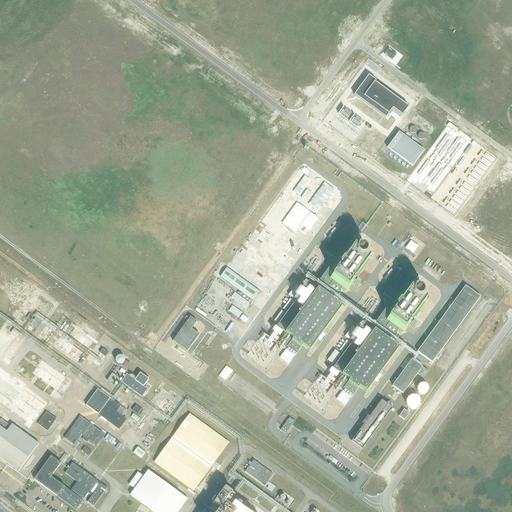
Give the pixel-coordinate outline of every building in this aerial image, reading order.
[(208,0),(252,32),(254,32),(256,30),(259,31),(259,28),(257,25),(260,25),(260,28),(263,24),(265,24),(266,6),(265,6),(265,2),(264,0),(261,4),(257,1),(250,10),(253,12),(253,14),(234,0),(208,0)] [(431,18),(441,2),(437,0),(430,0),(422,12),(431,18)] [(476,17),(480,0),(465,0),(464,0),(460,0),(457,11),(476,17)] [(297,1),(292,2),(289,6),(290,11),(295,15),(299,14),(301,12),(303,11),(304,13),(302,16),(303,21),(307,24),(309,24),(310,22),(310,19),(305,16),(305,15),(309,14),(303,9),(302,4),(297,1)] [(444,8),(447,14),(453,11),(449,5),(444,8)] [(508,19),(505,16),(506,14),(502,10),(499,14),(511,24),(511,22),(511,18),(510,17),(508,19)] [(392,25),(387,31),(400,41),(407,32),(402,28),(398,33),(394,31),(400,24),(403,27),(408,21),(400,15),(392,25)] [(481,26),(488,16),(485,15),(478,24),(481,26)] [(284,56),(292,43),(284,38),(277,51),(284,56)] [(300,47),(303,50),(309,43),(306,40),(300,47)] [(431,44),(422,42),(420,52),(429,54),(431,44)] [(389,48),(384,54),(392,60),(397,53),(389,48)] [(444,70),(454,58),(446,51),(436,63),(444,70)] [(354,94),(372,108),(385,117),(392,108),(402,115),(408,107),(374,82),(375,80),(368,75),(354,94)] [(443,81),(436,89),(442,95),(449,87),(443,81)] [(498,92),(502,85),(495,82),(492,89),(498,92)] [(292,100),(299,90),(296,89),(290,98),(292,100)] [(456,132),(458,129),(449,123),(447,125),(456,132)] [(399,132),(387,147),(390,149),(394,153),(411,165),(412,166),(424,150),(417,145),(402,134),(399,132)] [(449,137),(447,135),(436,149),(439,151),(449,137)] [(461,140),(458,138),(448,153),(450,154),(461,140)] [(452,143),(449,141),(439,155),(441,157),(452,143)] [(463,146),(461,144),(450,158),(453,160),(463,146)] [(466,155),(472,147),(470,145),(464,153),(466,155)] [(494,159),(486,153),(484,155),(493,162),(494,159)] [(491,164),(482,157),(480,160),(489,166),(491,164)] [(460,168),(466,159),(464,158),(457,166),(460,168)] [(431,162),(428,160),(418,175),(420,176),(431,162)] [(488,168),(479,162),(477,164),(486,171),(488,168)] [(442,166),(439,164),(429,178),(432,180),(442,166)] [(484,173),(476,166),(474,169),(483,175),(484,173)] [(445,171),(442,170),(432,184),(434,186),(445,171)] [(481,177),(472,171),(470,173),(479,180),(481,177)] [(478,182),(469,175),(467,178),(476,184),(478,182)] [(473,189),(464,182),(462,185),(471,191),(473,189)] [(470,193),(461,187),(459,189),(468,196),(470,193)] [(466,198),(457,191),(456,193),(464,200),(466,198)] [(463,202),(454,196),(452,198),(461,205),(463,202)] [(460,207),(451,200),(449,202),(458,209),(460,207)] [(456,211),(447,205),(446,207),(455,214),(456,211)] [(358,248),(354,245),(356,241),(343,231),(327,253),(335,259),(320,280),(338,293),(342,288),(345,291),(348,286),(349,287),(367,263),(366,262),(370,257),(366,254),(368,252),(367,249),(362,245),(359,246),(358,248)] [(411,239),(406,246),(414,252),(419,244),(411,239)] [(414,289),(410,286),(418,276),(404,266),(383,294),(392,300),(376,321),(395,334),(398,330),(402,332),(405,328),(406,329),(411,322),(413,324),(416,319),(414,318),(424,304),(423,303),(426,298),(422,295),(424,293),(423,290),(419,287),(416,287),(414,289)] [(227,267),(220,276),(253,300),(259,291),(227,267)] [(310,351),(342,306),(309,282),(276,326),(293,339),(287,347),(296,354),(302,345),(310,351)] [(302,289),(296,285),(288,295),(294,299),(302,289)] [(417,351),(432,362),(480,297),(465,286),(417,351)] [(246,308),(249,303),(235,292),(231,297),(246,308)] [(293,301),(290,299),(283,309),(286,311),(293,301)] [(232,304),(228,309),(239,316),(242,310),(232,304)] [(284,313),(281,311),(274,320),(277,323),(284,313)] [(199,334),(192,329),(197,321),(190,317),(173,341),(187,351),(199,334)] [(35,327),(39,321),(35,318),(31,324),(35,327)] [(366,392),(399,348),(365,323),(333,368),(350,380),(344,389),(353,395),(359,387),(366,392)] [(358,330),(352,326),(345,336),(351,340),(358,330)] [(20,339),(23,335),(14,328),(11,332),(20,339)] [(66,337),(68,335),(60,328),(58,331),(66,337)] [(281,335),(275,331),(270,337),(274,339),(276,341),(281,335)] [(349,342),(346,340),(339,350),(342,352),(349,342)] [(103,347),(100,351),(105,356),(109,351),(103,347)] [(296,354),(287,348),(280,357),(289,364),(296,354)] [(341,354),(335,350),(327,360),(333,364),(341,354)] [(428,371),(412,359),(392,385),(403,393),(417,374),(423,378),(428,371)] [(112,384),(117,376),(112,372),(107,380),(112,384)] [(337,376),(331,372),(327,378),(330,380),(333,382),(337,376)] [(124,384),(142,397),(147,389),(127,374),(121,382),(124,384)] [(417,389),(417,391),(418,393),(419,395),(422,396),(424,396),(427,395),(428,393),(429,391),(429,388),(428,386),(427,384),(424,383),(422,383),(420,384),(418,386),(417,389)] [(86,405),(101,416),(100,417),(106,421),(107,420),(119,429),(126,419),(116,412),(120,406),(98,389),(86,405)] [(352,395),(343,389),(336,398),(345,405),(352,395)] [(406,401),(406,404),(407,407),(409,409),(412,410),(415,410),(417,409),(419,406),(420,404),(420,401),(419,399),(417,397),(415,396),(412,396),(409,397),(407,399),(406,401)] [(27,410),(42,410),(42,401),(27,400),(27,402),(28,402),(27,410)] [(362,449),(392,408),(381,400),(369,417),(367,415),(362,423),(364,424),(351,441),(362,449)] [(139,416),(143,410),(136,405),(132,411),(139,416)] [(399,416),(404,420),(409,413),(404,409),(399,416)] [(47,431),(56,419),(46,411),(37,423),(47,431)] [(137,422),(140,418),(134,413),(131,418),(137,422)] [(171,438),(210,466),(227,442),(188,414),(171,438)] [(105,434),(80,416),(64,437),(74,444),(81,434),(97,445),(105,434)] [(286,434),(295,421),(289,417),(280,430),(286,434)] [(137,422),(131,418),(127,422),(134,427),(137,422)] [(0,425),(6,430),(10,425),(1,419),(0,420),(0,425)] [(39,444),(12,424),(7,431),(0,426),(0,457),(19,471),(39,444)] [(112,443),(116,439),(109,431),(104,436),(112,443)] [(150,447),(155,441),(145,434),(140,440),(150,447)] [(193,490),(210,467),(171,439),(154,462),(193,490)] [(84,444),(81,448),(89,454),(92,450),(84,444)] [(133,454),(141,459),(146,453),(138,447),(133,454)] [(75,509),(83,499),(51,476),(61,463),(51,456),(34,479),(75,509)] [(265,486),(273,475),(252,460),(244,472),(265,486)] [(93,506),(107,488),(72,463),(65,473),(77,482),(71,490),(83,499),(88,493),(92,495),(87,502),(93,506)] [(177,511),(186,499),(147,471),(143,477),(137,473),(129,484),(135,489),(131,495),(154,511),(177,511)] [(219,482),(198,511),(246,511),(235,504),(240,497),(219,482)]
